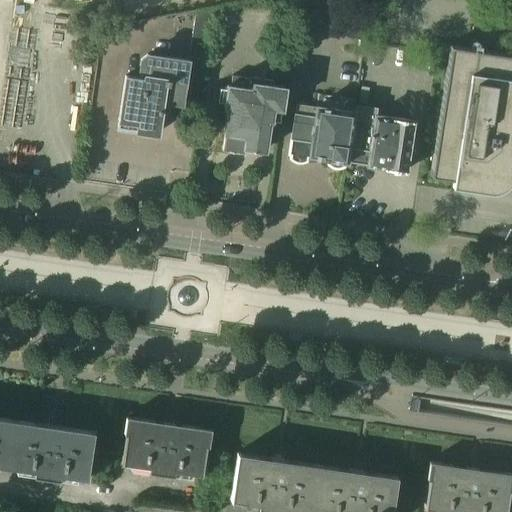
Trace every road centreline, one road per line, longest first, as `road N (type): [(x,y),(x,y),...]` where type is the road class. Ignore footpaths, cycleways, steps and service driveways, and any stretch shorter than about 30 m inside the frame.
road 1 (residential): [(0,325),(511,405)]
road 2 (residential): [(511,291),(0,216)]
